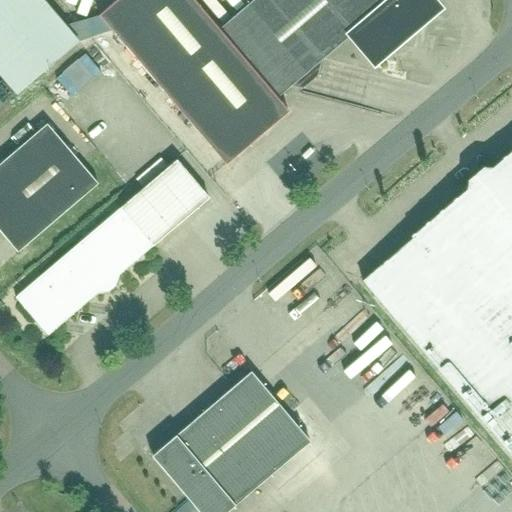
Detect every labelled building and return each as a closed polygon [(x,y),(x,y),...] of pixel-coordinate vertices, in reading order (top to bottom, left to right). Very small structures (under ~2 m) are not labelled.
[(0,0),(0,76),(15,95),(77,42),(41,0),(0,0)] [(253,0),(218,30),(192,0),(117,0),(98,16),(225,165),(288,112),(276,99),(290,87),(302,89),(306,74),(316,77),(321,61),(351,35),(371,60),(434,7),(427,0),(253,0)] [(68,103),(107,70),(92,52),(52,84),(68,103)] [(0,233),(17,253),(98,185),(46,124),(0,163),(0,233)] [(511,150),(410,237),(411,239),(361,282),(511,458),(511,150)] [(47,337),(84,305),(96,295),(108,293),(114,287),(119,276),(152,247),(208,200),(176,161),(15,298),(47,337)] [(197,511),(226,511),(308,442),(250,373),(151,457),(197,511)]
